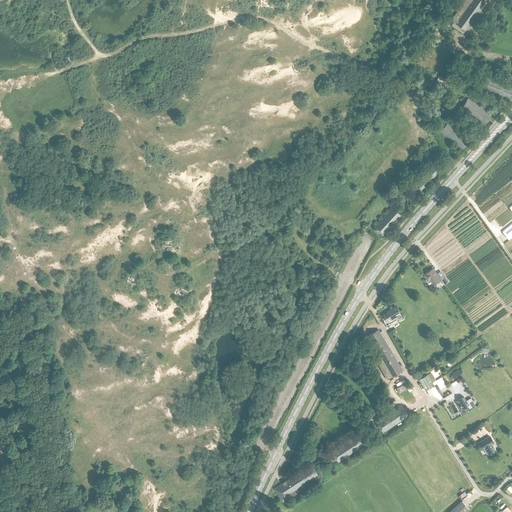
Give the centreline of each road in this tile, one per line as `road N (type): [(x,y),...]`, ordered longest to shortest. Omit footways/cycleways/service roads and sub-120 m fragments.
road 1 (track): [(406,96),(381,74),(258,19),(151,35),(100,56)]
road 2 (secondary): [(250,511),(361,292)]
road 3 (secondary): [(361,292),(511,114)]
road 4 (residential): [(481,491),(361,292)]
